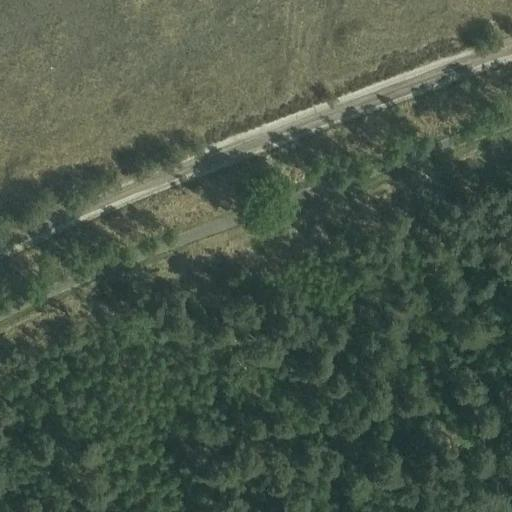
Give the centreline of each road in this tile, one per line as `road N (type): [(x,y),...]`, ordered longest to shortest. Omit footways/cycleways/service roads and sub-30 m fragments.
road 1 (track): [(0,250),(251,143),(511,46)]
road 2 (unclassified): [(0,318),(114,267),(511,121)]
